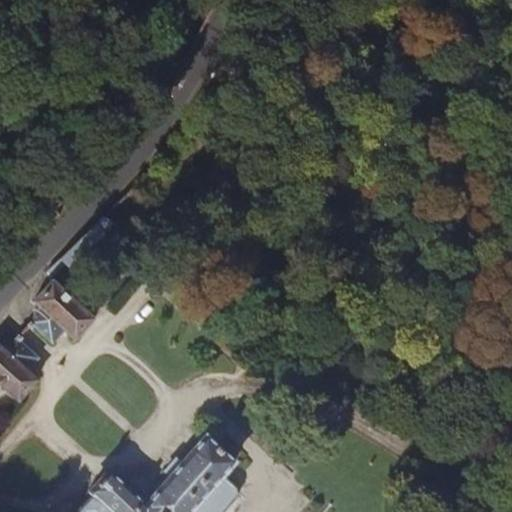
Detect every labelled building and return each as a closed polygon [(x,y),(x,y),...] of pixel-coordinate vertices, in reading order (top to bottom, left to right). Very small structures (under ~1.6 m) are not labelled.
[(97,223),(96,224),(104,232),(113,223),(105,216),(97,223)] [(96,224),(61,258),(68,265),(70,268),(75,264),(106,233),(104,232),(96,224)] [(46,272),(50,284),(52,281),(68,265),(61,258),(46,272)] [(90,280),(75,264),(70,268),(68,265),(52,281),(71,299),(90,280)] [(34,302),(38,305),(64,330),(74,340),(93,319),(71,299),(52,281),(50,284),(34,302)] [(32,322),(30,324),(52,343),(64,330),(38,305),(34,309),(35,314),(32,322)] [(3,343),(0,346),(0,347),(27,371),(38,358),(17,338),(16,339),(10,342),(3,343)] [(0,386),(18,402),(37,380),(27,371),(0,347),(0,386)] [(230,511),(240,502),(241,498),(241,495),(240,492),(225,481),(237,466),(208,439),(147,508),(110,475),(92,495),(96,499),(83,511),(230,511)]
